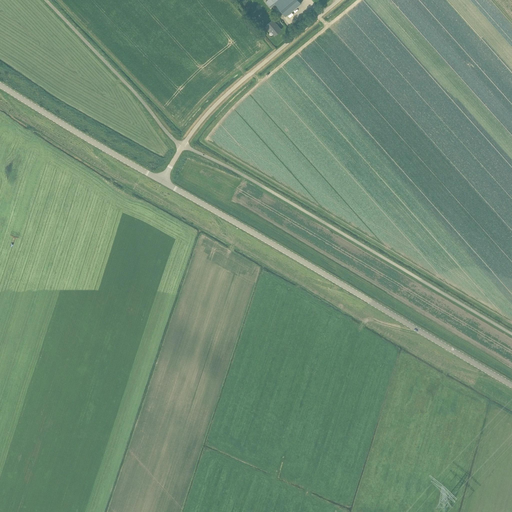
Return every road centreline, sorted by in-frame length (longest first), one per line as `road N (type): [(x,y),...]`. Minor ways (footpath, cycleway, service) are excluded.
road 1 (secondary): [(511,386),(162,180)]
road 2 (unclassified): [(162,180),(213,105),(340,0)]
road 3 (secondary): [(162,180),(0,85)]
